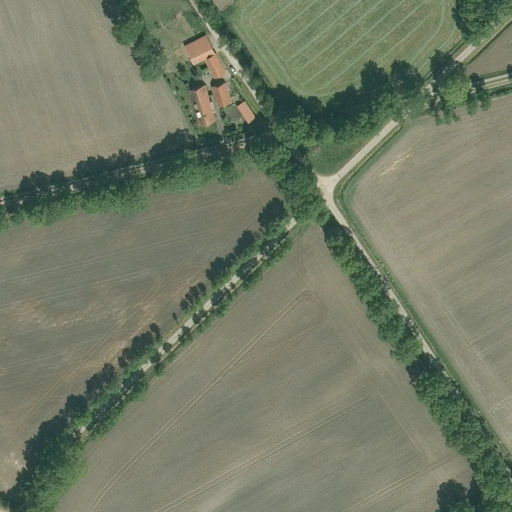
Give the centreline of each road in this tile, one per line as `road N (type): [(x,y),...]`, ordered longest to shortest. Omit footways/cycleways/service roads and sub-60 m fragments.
road 1 (unclassified): [(22,511),(62,447),(322,193)]
road 2 (unclassified): [(511,479),(322,193)]
road 3 (track): [(282,135),(0,205)]
road 4 (unclassified): [(322,193),(511,7)]
road 5 (unclassified): [(322,193),(193,0)]
